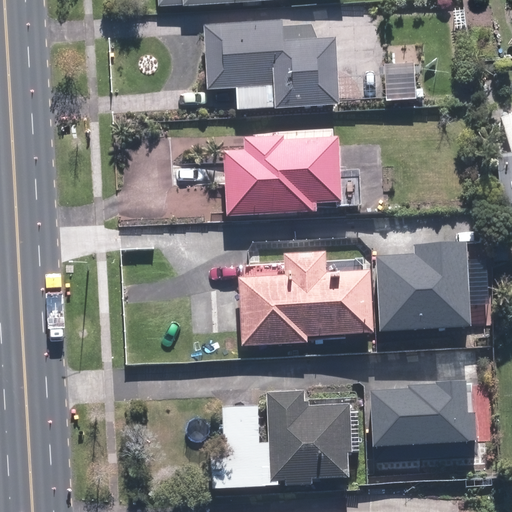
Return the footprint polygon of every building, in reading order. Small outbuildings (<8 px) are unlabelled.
[(157,0),(158,10),(182,8),(182,11),(283,6),(282,0),(157,0)] [(205,94),(271,91),(273,114),(335,111),(332,46),(318,46),(317,40),(312,30),(293,31),(280,32),(280,26),(203,30),(205,94)] [(412,67),(383,69),(385,104),(414,103),(412,67)] [(511,206),(511,116),(498,121),(510,158),(495,159),(500,208),(511,206)] [(222,156),(225,222),(314,217),(313,208),(338,207),(334,143),(281,146),(281,141),(241,143),(242,155),(222,156)] [(389,224),(391,265),(428,264),(427,223),(389,224)] [(237,282),(239,351),(305,348),(304,341),(369,338),(366,276),(323,277),(322,257),(282,259),(283,280),(237,282)] [(269,370),(270,392),(308,389),(307,368),(269,370)] [(459,394),(363,397),(365,458),(461,454),(459,394)] [(276,489),(275,485),(284,485),(283,490),(310,489),(310,484),(346,483),(345,459),(345,457),(358,457),(357,415),(348,416),(348,409),(307,410),(307,406),(302,406),(302,396),(265,398),(266,446),(258,446),(256,409),(221,410),(223,460),(209,460),(210,493),(263,492),(263,489),(276,489)] [(371,464),(372,484),(422,482),(421,462),(371,464)]
